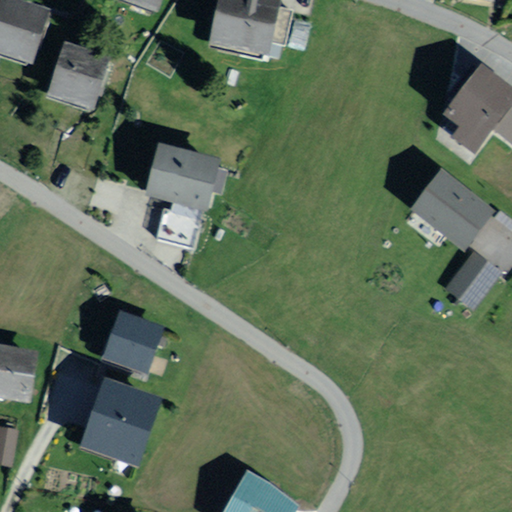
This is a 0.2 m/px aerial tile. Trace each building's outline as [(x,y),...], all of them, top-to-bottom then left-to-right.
[(219,0),(211,45),(269,56),(280,0),(219,0)] [(0,28),(0,50),(32,60),(45,16),(7,4),(0,28)] [(56,94),(96,104),(107,60),(68,49),(56,94)] [(511,92),(488,72),(449,119),(480,144),(511,105),(511,92)] [(162,152),(152,192),(209,206),(219,165),(162,152)] [(490,215),(440,178),(416,212),(465,248),(490,215)] [(497,274),(474,257),(449,290),(473,307),(497,274)] [(126,315),(112,352),(152,367),(166,330),(126,315)] [(0,390),(33,395),(38,356),(0,350),(0,390)] [(99,421),(91,445),(134,460),(152,407),(109,392),(99,421)] [(19,430),(0,427),(0,464),(14,466),(19,430)] [(252,481),(232,511),(264,511),(275,496),(252,481)]
